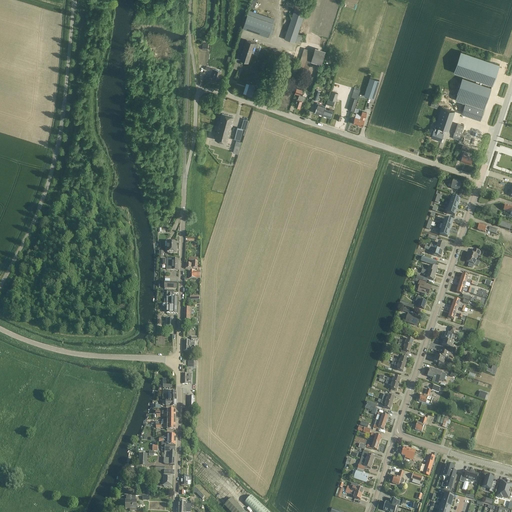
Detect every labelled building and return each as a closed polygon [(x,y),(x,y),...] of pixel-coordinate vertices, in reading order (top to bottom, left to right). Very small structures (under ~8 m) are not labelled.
[(249,10),(247,14),(243,28),(268,36),(269,34),(273,35),(274,30),(271,29),(274,19),(249,10)] [(302,37),(297,35),(304,13),(294,10),(284,39),(294,43),(295,41),(300,43),(302,37)] [(309,27),(303,25),(299,36),(305,38),(309,27)] [(256,43),(251,41),(247,40),(240,59),(245,61),(248,62),(251,52),(253,53),(256,43)] [(311,62),(321,65),(325,51),(315,48),(311,62)] [(299,67),(308,69),(314,51),(304,49),(299,67)] [(460,51),(453,72),(492,85),(499,65),(460,51)] [(221,71),(212,69),(210,76),(213,77),(213,78),(218,80),(221,71)] [(364,96),(368,97),(373,98),(379,81),(370,78),(364,96)] [(457,93),(455,100),(465,103),(484,110),(486,103),(491,88),(487,86),(463,78),(457,93)] [(249,84),(246,94),(252,96),(255,86),(249,84)] [(360,90),(354,88),(348,109),(354,111),(360,90)] [(329,99),(336,101),(338,94),(332,92),(329,99)] [(297,99),(296,101),(294,106),(300,108),(302,101),(304,102),(305,97),(299,95),(298,99),(297,99)] [(317,103),(315,108),(316,108),(315,113),(322,115),(325,108),(326,106),(317,103)] [(465,103),(461,114),(476,119),(480,120),(484,110),(465,103)] [(434,130),(433,132),(431,137),(441,140),(443,133),(440,132),(441,128),(448,130),(455,112),(441,107),(437,120),(435,119),(433,123),(435,124),(435,126),(434,130)] [(325,108),(322,115),(330,118),(332,112),(326,110),(326,109),(325,108)] [(353,114),(352,115),(351,119),(354,120),(353,123),(362,127),(367,113),(362,111),(361,117),(361,119),(355,117),(355,115),(353,114)] [(222,113),(215,139),(226,142),(234,117),(222,113)] [(460,138),(464,126),(458,124),(454,135),(460,138)] [(234,139),(240,141),(243,129),(238,127),(234,139)] [(462,155),(460,161),(470,164),(472,158),(467,156),(467,154),(463,153),(463,155),(462,155)] [(457,189),(459,189),(461,183),(454,180),(451,188),(456,190),(457,189)] [(460,200),(455,199),(452,198),(450,203),(458,206),(460,200)] [(503,211),(508,212),(511,213),(510,215),(511,215),(511,206),(505,205),(503,211)] [(443,224),(451,227),(453,222),(445,219),(443,224)] [(511,223),(501,219),(498,227),(510,231),(510,230),(511,231),(511,223)] [(477,230),(482,232),(485,233),(486,230),(488,231),(488,232),(496,234),(497,230),(479,224),(477,230)] [(167,253),(171,253),(176,253),(177,243),(168,243),(167,253)] [(436,249),(443,251),(445,245),(438,243),(436,249)] [(432,255),(436,256),(441,258),(443,251),(436,249),(433,248),(429,247),(426,246),(425,249),(430,250),(432,251),(432,250),(434,251),(432,255)] [(467,262),(471,264),(474,265),(477,256),(479,256),(480,252),(478,251),(473,250),(472,253),(469,253),(468,256),(469,256),(467,262)] [(185,267),(185,269),(188,269),(191,269),(194,269),(197,269),(197,265),(198,263),(198,258),(194,258),(190,258),(189,258),(188,259),(188,260),(188,264),(186,264),(186,267),(185,267)] [(167,270),(173,270),(178,270),(178,260),(167,259),(167,270)] [(428,273),(435,275),(437,269),(430,266),(428,272),(428,273)] [(426,278),(429,279),(433,281),(435,275),(428,273),(428,272),(426,271),(426,272),(422,270),(421,273),(427,275),(426,278)] [(466,283),(476,286),(477,284),(471,281),(467,279),(468,277),(463,275),(461,281),(466,283)] [(418,292),(424,294),(428,296),(431,288),(425,286),(426,283),(420,281),(417,288),(419,288),(418,292)] [(466,283),(461,281),(459,287),(474,292),(475,290),(465,286),(466,283)] [(165,304),(172,304),(172,306),(177,306),(177,298),(174,298),(173,297),(173,296),(174,296),(174,291),(167,291),(167,296),(168,296),(168,297),(167,297),(167,304),(165,304)] [(417,302),(415,307),(418,308),(419,308),(424,310),(426,302),(421,301),(421,299),(420,299),(421,297),(418,296),(418,298),(417,297),(415,301),(417,302)] [(465,310),(466,307),(462,306),(463,306),(458,304),(460,301),(454,299),(452,306),(457,307),(461,309),(465,310)] [(414,305),(408,303),(401,301),(400,305),(407,307),(413,309),(414,305)] [(177,312),(177,306),(172,306),(172,304),(165,304),(165,307),(168,307),(168,310),(167,310),(167,313),(172,313),(172,312),(177,312)] [(405,322),(413,324),(417,326),(420,319),(408,315),(405,322)] [(443,333),(441,339),(453,343),(451,342),(452,339),(456,340),(458,335),(455,334),(454,334),(455,329),(456,328),(453,327),(451,327),(449,332),(449,335),(443,333)] [(183,351),(184,351),(190,352),(190,346),(195,346),(195,348),(197,348),(197,349),(196,349),(195,355),(197,355),(198,342),(196,342),(196,338),(191,338),(191,342),(190,342),(190,341),(183,341),(183,351)] [(413,341),(409,339),(408,339),(407,342),(400,340),(399,343),(411,347),(413,341)] [(448,348),(447,351),(455,353),(456,348),(452,347),(453,343),(441,339),(443,340),(442,346),(448,348)] [(402,347),(401,350),(409,353),(411,347),(399,343),(398,346),(402,347)] [(383,354),(382,358),(385,359),(386,355),(386,354),(389,355),(390,351),(388,350),(385,349),(383,354)] [(435,356),(448,360),(449,357),(453,358),(455,353),(447,351),(446,354),(440,351),(438,357),(435,356)] [(448,360),(435,356),(433,362),(440,364),(439,367),(446,369),(448,364),(444,363),(445,360),(448,360)] [(397,360),(391,358),(390,361),(392,362),(405,366),(407,360),(398,357),(397,360)] [(391,364),(397,366),(398,367),(397,370),(403,372),(405,366),(392,362),(389,361),(388,363),(391,364)] [(487,369),(486,373),(494,375),(497,368),(493,367),(491,371),(487,369)] [(430,368),(428,376),(433,378),(432,382),(437,383),(438,384),(439,380),(443,382),(445,378),(446,374),(442,373),(442,372),(435,370),(430,368)] [(182,384),(188,384),(191,384),(191,374),(184,374),(184,373),(183,373),(183,374),(182,384)] [(391,389),(392,390),(397,391),(399,385),(392,383),(387,381),(386,384),(391,386),(392,386),(391,389)] [(419,402),(426,404),(430,406),(433,399),(429,397),(431,391),(427,389),(425,396),(422,394),(419,402)] [(480,391),(478,398),(485,400),(487,394),(480,391)] [(384,394),(382,401),(386,402),(392,404),(394,398),(390,396),(389,396),(384,394)] [(378,399),(377,402),(381,403),(381,404),(383,405),(382,407),(385,408),(386,409),(390,410),(392,404),(386,402),(382,401),(378,399)] [(370,407),(369,413),(376,415),(378,410),(370,407)] [(377,415),(377,416),(379,417),(378,421),(380,422),(386,423),(388,417),(383,415),(383,414),(381,414),(378,413),(377,415)] [(427,419),(423,417),(421,424),(417,423),(415,430),(422,432),(424,425),(425,425),(427,419)] [(436,422),(442,424),(443,425),(442,427),(446,428),(447,424),(450,425),(451,421),(438,417),(436,422)] [(374,425),(373,427),(378,429),(384,430),(386,423),(380,422),(379,426),(374,425)] [(166,436),(159,439),(159,442),(162,442),(163,442),(163,440),(176,440),(176,436),(175,436),(175,434),(174,434),(170,433),(170,435),(166,435),(166,436)] [(375,437),(373,442),(379,444),(381,437),(376,435),(371,433),(371,436),(375,437)] [(165,445),(175,446),(176,440),(163,440),(163,442),(162,442),(162,448),(165,448),(165,445)] [(379,444),(373,442),(372,446),(368,445),(367,448),(371,450),(372,449),(377,451),(379,444)] [(165,464),(174,465),(175,458),(174,458),(174,456),(175,456),(175,446),(167,445),(165,445),(165,451),(170,451),(170,459),(164,458),(164,454),(163,454),(162,462),(163,462),(163,463),(164,464),(165,464)] [(404,448),(401,455),(406,456),(408,457),(409,453),(415,455),(417,451),(408,448),(408,449),(404,448)] [(369,453),(364,451),(361,457),(367,459),(366,461),(373,463),(374,457),(368,455),(369,453)] [(136,466),(136,474),(142,474),(142,472),(142,466),(147,466),(147,460),(147,454),(142,454),(139,454),(139,466),(136,466)] [(428,455),(422,475),(429,477),(435,457),(428,455)] [(359,464),(358,469),(364,471),(365,467),(371,469),(373,463),(366,461),(361,460),(359,464)] [(446,464),(443,476),(448,478),(445,488),(451,490),(457,472),(453,471),(455,467),(446,464)] [(164,475),(174,475),(174,470),(164,470),(164,467),(156,467),(156,471),(160,471),(160,472),(164,472),(164,475)] [(358,469),(357,472),(356,472),(354,479),(366,483),(368,476),(363,474),(364,471),(358,469)] [(392,483),(397,485),(399,486),(399,484),(402,484),(404,483),(404,481),(404,479),(402,479),(404,472),(400,471),(398,477),(394,476),(392,483)] [(476,482),(478,474),(474,473),(471,472),(467,471),(466,474),(463,473),(460,482),(463,483),(465,479),(476,482)] [(413,474),(411,479),(421,483),(423,477),(413,474)] [(487,476),(486,476),(482,487),(490,489),(489,492),(493,493),(496,485),(492,483),(494,478),(490,477),(491,476),(487,475),(487,476)] [(181,476),(181,486),(187,486),(187,485),(187,481),(191,481),(191,477),(187,476),(186,476),(181,476)] [(163,487),(167,487),(172,487),(172,477),(163,477),(163,480),(161,480),(160,486),(163,486),(163,487)] [(502,482),(497,497),(502,499),(502,497),(508,499),(510,494),(511,495),(511,491),(511,489),(511,486),(511,485),(509,484),(509,483),(506,482),(506,484),(502,482)] [(194,486),(193,495),(195,495),(195,490),(197,491),(196,493),(199,496),(201,494),(194,486)] [(347,490),(362,495),(364,490),(352,487),(352,488),(348,487),(347,490)] [(353,498),(356,498),(360,500),(362,495),(347,490),(346,493),(350,494),(354,495),(353,498)] [(269,511),(252,495),(244,504),(253,511),(269,511)] [(136,496),(131,496),(126,496),(126,497),(126,501),(125,501),(125,510),(130,509),(130,511),(137,511),(136,500),(135,500),(135,496),(136,496)] [(244,511),(232,499),(228,502),(224,506),(230,511),(244,511)] [(397,511),(401,502),(391,499),(389,503),(386,502),(383,510),(387,511),(397,511)] [(179,503),(178,509),(191,509),(191,506),(190,506),(190,503),(187,503),(187,501),(185,501),(179,501),(179,502),(179,503)]
